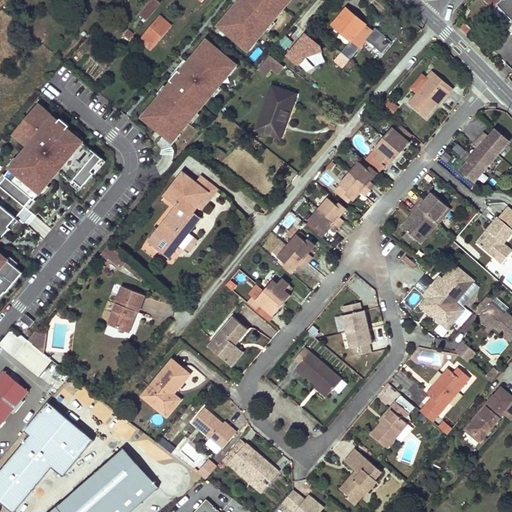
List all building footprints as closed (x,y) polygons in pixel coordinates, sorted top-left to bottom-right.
[(145,24),(160,6),(152,0),(138,17),(145,24)] [(227,17),(219,26),(248,49),(255,41),(257,42),(291,0),(238,0),(225,16),(227,17)] [(511,0),(487,0),(495,8),(499,5),(511,18),(511,0)] [(347,8),(332,25),(351,41),(339,55),(344,60),(347,57),(350,59),(374,31),(347,8)] [(219,26),(227,17),(225,16),(218,24),(219,26)] [(160,18),(158,20),(169,30),(171,27),(160,18)] [(158,20),(144,37),(155,46),(169,30),(158,20)] [(320,46),(306,34),(287,56),(298,65),(305,57),(322,52),(320,46)] [(284,52),(293,42),(285,36),(277,45),(284,52)] [(144,37),(141,39),(153,49),(155,46),(144,37)] [(200,49),(207,41),(205,40),(198,48),(200,49)] [(151,109),(143,117),(172,141),(179,132),(181,134),(230,75),(228,73),(235,65),(207,41),(200,49),(198,48),(179,71),(177,69),(168,79),(171,81),(149,107),(151,109)] [(250,51),(257,42),(255,41),(248,49),(250,51)] [(270,55),(259,69),(266,75),(271,69),(278,74),(284,67),(270,55)] [(230,75),(237,66),(235,65),(228,73),(230,75)] [(415,95),(407,104),(424,117),(434,106),(449,88),(430,72),(424,80),(426,81),(415,95)] [(426,81),(424,80),(420,76),(409,90),(415,95),(426,81)] [(272,86),(256,130),(275,137),(281,123),(285,124),(296,95),(272,86)] [(449,88),(434,106),(436,108),(451,90),(449,88)] [(380,107),(384,111),(391,103),(387,99),(380,107)] [(387,114),(394,106),(391,103),(384,111),(387,114)] [(7,177),(0,185),(26,206),(33,198),(34,199),(52,178),(48,175),(57,165),(62,169),(60,171),(73,182),(74,180),(82,187),(94,173),(92,171),(103,158),(47,112),(45,113),(37,107),(16,132),(24,139),(23,140),(33,149),(26,157),(23,154),(5,175),(7,177)] [(149,107),(142,116),(143,117),(151,109),(149,107)] [(411,136),(400,127),(395,133),(391,129),(375,148),(380,152),(375,158),(384,166),(389,161),(392,164),(409,143),(406,141),(411,136)] [(475,182),(510,141),(495,129),(489,136),(484,132),(474,145),(479,149),(473,156),(468,152),(463,158),(467,162),(461,170),(475,182)] [(174,142),(181,134),(179,132),(172,141),(174,142)] [(218,149),(212,155),(220,162),(226,155),(218,149)] [(368,170),(359,163),(340,185),(349,193),(347,196),(353,201),(361,193),(365,196),(374,185),(370,181),(377,173),(371,167),(368,170)] [(52,178),(59,170),(60,171),(62,169),(57,165),(48,175),(52,178)] [(195,181),(184,172),(164,196),(176,206),(158,228),(155,226),(146,237),(150,239),(147,242),(167,258),(193,226),(189,223),(196,214),(193,211),(197,206),(202,199),(206,202),(212,195),(208,191),(212,185),(200,175),(195,181)] [(212,185),(208,191),(212,195),(217,189),(212,185)] [(413,213),(401,227),(420,243),(438,223),(435,221),(448,206),(432,193),(425,200),(422,198),(411,211),(413,213)] [(331,196),(319,210),(338,227),(344,221),(340,218),(347,210),(331,196)] [(202,199),(197,206),(201,208),(206,202),(202,199)] [(0,298),(5,292),(6,293),(23,273),(0,253),(0,233),(1,232),(4,235),(10,228),(9,227),(16,218),(0,204),(0,298)] [(26,206),(16,218),(24,225),(34,213),(26,206)] [(438,223),(450,208),(448,206),(435,221),(438,223)] [(309,222),(319,210),(315,207),(305,218),(309,222)] [(338,227),(319,210),(309,222),(318,229),(316,232),(322,238),(330,229),(334,232),(338,227)] [(196,214),(189,223),(193,226),(200,217),(196,214)] [(511,229),(498,217),(488,229),(490,232),(479,245),(493,257),(498,250),(502,253),(508,246),(504,243),(511,234),(511,229)] [(488,229),(476,243),(479,245),(490,232),(488,229)] [(307,243),(298,235),(279,257),(288,265),(285,268),(292,274),(299,265),(303,268),(313,257),(309,254),(316,245),(310,239),(307,243)] [(122,240),(117,236),(109,245),(119,253),(124,248),(118,244),(122,240)] [(193,236),(182,249),(187,253),(199,240),(193,236)] [(498,250),(493,257),(496,260),(502,253),(498,250)] [(417,265),(408,256),(404,260),(414,268),(417,265)] [(473,281),(454,265),(441,280),(438,277),(422,296),(425,298),(418,306),(438,323),(473,281)] [(277,285),(272,281),(257,300),(261,304),(256,309),(267,319),(271,314),(274,315),(290,296),(288,294),(293,288),(283,279),(277,285)] [(144,296),(121,287),(114,304),(116,304),(110,319),(118,323),(116,328),(128,333),(136,312),(137,313),(144,296)] [(479,316),(477,320),(486,327),(491,331),(493,328),(511,343),(511,342),(511,318),(506,314),(504,316),(491,305),(493,303),(486,296),(473,311),(479,316)] [(360,304),(342,308),(345,316),(343,317),(350,349),(352,348),(354,357),(372,352),(370,344),(373,343),(370,329),(366,330),(365,325),(369,324),(366,311),(362,312),(360,304)] [(35,321),(25,314),(21,319),(30,327),(35,321)] [(250,330),(235,317),(214,341),(220,346),(215,351),(230,364),(243,350),(237,345),(250,330)] [(118,323),(110,319),(108,325),(116,328),(118,323)] [(0,344),(39,376),(51,361),(12,329),(0,343),(0,344)] [(463,340),(454,350),(468,362),(477,351),(463,340)] [(214,341),(209,346),(215,351),(220,346),(214,341)] [(298,357),(304,363),(298,370),(304,375),(304,373),(317,384),(331,396),(338,388),(342,393),(351,384),(346,379),(313,352),(308,346),(298,357)] [(243,350),(230,364),(234,366),(246,352),(243,350)] [(191,373),(173,359),(151,386),(156,389),(148,399),(165,412),(178,396),(175,393),(172,391),(176,386),(178,388),(191,373)] [(457,369),(453,374),(449,371),(447,369),(439,379),(441,380),(438,384),(436,382),(426,394),(432,398),(425,407),(437,417),(468,379),(457,369)] [(0,424),(28,392),(3,371),(0,374),(0,424)] [(317,384),(315,386),(329,398),(331,396),(317,384)] [(151,386),(143,395),(148,399),(156,389),(151,386)] [(511,396),(501,387),(495,395),(493,394),(484,405),(486,407),(468,429),(481,440),(504,413),(511,420),(511,396)] [(178,396),(165,412),(168,415),(182,398),(178,396)] [(382,424),(371,437),(385,448),(387,450),(408,425),(403,421),(409,414),(395,403),(390,410),(392,412),(382,424)] [(91,442),(46,404),(23,431),(29,436),(0,470),(0,502),(11,511),(13,511),(52,467),(62,475),(91,442)] [(238,432),(206,406),(194,421),(226,447),(238,432)] [(437,417),(425,407),(420,412),(433,422),(437,417)] [(392,412),(390,410),(379,422),(382,424),(392,412)] [(444,420),(438,427),(448,435),(453,428),(444,420)] [(162,437),(158,442),(171,451),(175,446),(162,437)] [(264,458),(248,445),(231,466),(240,473),(242,471),(252,479),(254,477),(268,488),(282,472),(269,461),(266,464),(262,461),(264,458)] [(123,449),(56,507),(61,511),(129,511),(157,488),(123,449)] [(383,472),(372,463),(355,449),(345,462),(355,470),(354,472),(358,475),(354,479),(350,477),(340,489),(348,496),(352,492),(358,497),(364,489),(367,491),(370,493),(378,482),(376,480),(383,472)] [(212,461),(203,472),(210,479),(220,467),(212,461)] [(250,481),(264,493),(268,488),(254,477),(252,479),(242,471),(240,473),(250,481)] [(348,496),(346,499),(355,506),(367,491),(364,489),(358,497),(352,492),(348,496)] [(288,507),(299,494),(295,491),(284,504),(288,507)] [(307,500),(299,494),(288,507),(294,511),(320,511),(317,509),(320,505),(310,496),(307,500)] [(210,511),(199,502),(190,511),(210,511)]
